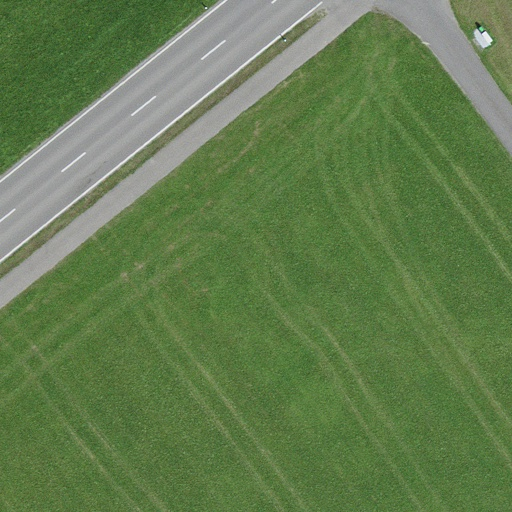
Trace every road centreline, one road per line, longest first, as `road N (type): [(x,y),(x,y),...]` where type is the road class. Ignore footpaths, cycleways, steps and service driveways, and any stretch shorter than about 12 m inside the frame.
road 1 (secondary): [(278,0),(0,224)]
road 2 (track): [(511,127),(419,0)]
